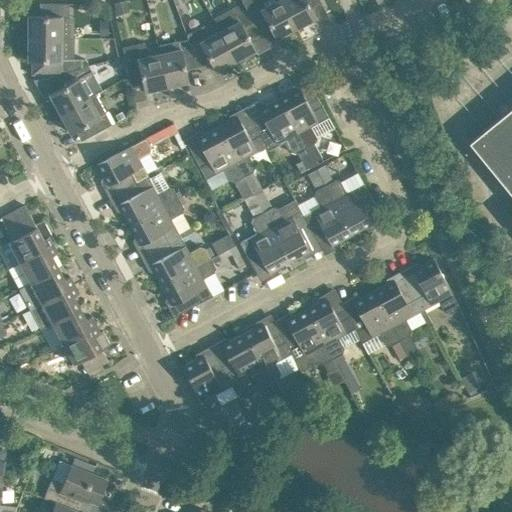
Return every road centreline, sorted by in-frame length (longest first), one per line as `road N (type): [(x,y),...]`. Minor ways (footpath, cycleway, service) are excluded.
road 1 (residential): [(154,360),(390,244),(399,230),(400,212),(322,48)]
road 2 (residential): [(322,48),(169,121),(139,121),(51,173)]
road 3 (residential): [(154,360),(51,173)]
road 4 (residential): [(0,412),(157,473)]
